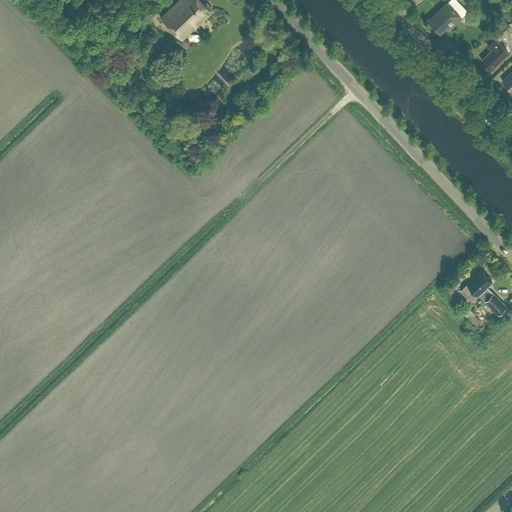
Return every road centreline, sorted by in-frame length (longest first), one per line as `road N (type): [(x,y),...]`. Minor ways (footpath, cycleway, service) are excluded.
road 1 (unclassified): [(511,256),(273,0)]
road 2 (unclassified): [(511,136),(382,0)]
